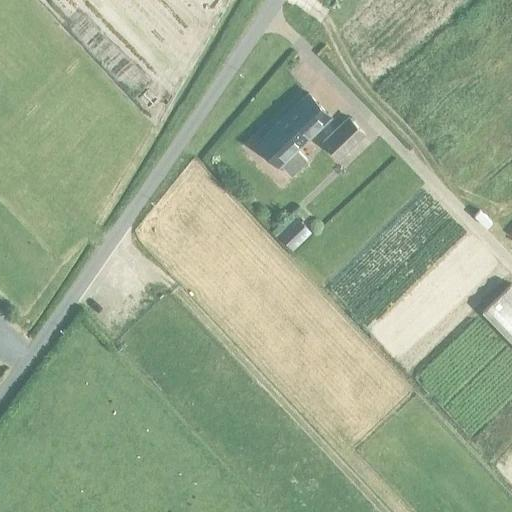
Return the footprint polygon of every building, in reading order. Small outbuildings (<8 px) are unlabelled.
[(372,0),(387,15),(402,0),(372,0)] [(331,115),(309,92),(256,142),(279,165),(331,115)] [(364,133),(348,116),(323,141),(339,157),(364,133)] [(295,218),(278,234),(292,249),(309,233),(295,218)] [(511,284),(483,311),(511,341),(511,284)]
